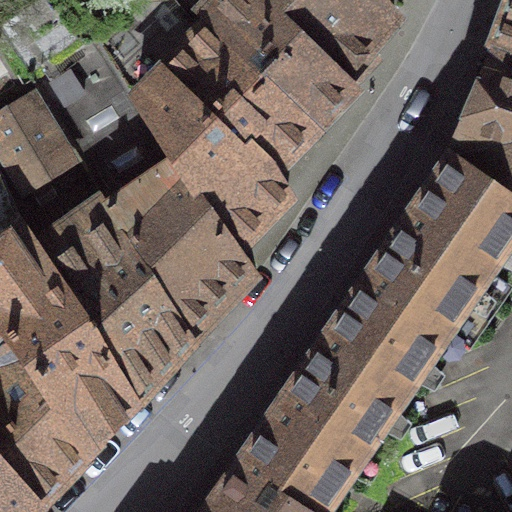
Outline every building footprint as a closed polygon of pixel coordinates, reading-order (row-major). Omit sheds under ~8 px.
[(207,20),(190,0),(141,0),(97,37),(162,141),(164,140),(232,247),(234,245),(287,191),(273,168),(273,167),(314,124),(207,20)] [(360,54),(391,17),(374,0),(190,0),(207,20),(314,124),(353,84),(352,83),(368,67),(364,60),(360,54)] [(511,8),(507,23),(497,49),(511,54),(511,8)] [(249,269),(234,245),(232,247),(164,140),(162,141),(97,37),(33,82),(103,198),(102,199),(148,276),(185,339),(216,306),(248,273),(247,271),(249,269)] [(511,54),(497,49),(496,51),(497,52),(475,104),(452,157),(454,157),(453,159),(463,162),(511,174),(511,54)] [(72,160),(33,96),(0,115),(0,146),(25,188),(48,174),(72,160)] [(368,279),(445,332),(469,348),(511,287),(487,271),(511,234),(511,195),(463,162),(453,159),(454,157),(452,157),(442,172),(419,205),(416,204),(408,216),(399,229),(402,230),(368,279)] [(0,248),(14,240),(4,226),(20,217),(17,211),(13,201),(0,172),(0,248)] [(148,276),(102,199),(71,222),(69,221),(66,220),(64,220),(61,220),(57,221),(55,223),(53,225),(51,228),(50,231),(49,234),(49,236),(37,245),(50,265),(51,264),(83,317),(134,398),(160,368),(185,339),(148,276)] [(14,240),(0,248),(0,322),(86,449),(110,424),(134,398),(83,317),(51,264),(50,265),(37,245),(20,217),(4,226),(14,240)] [(282,398),(361,453),(445,332),(368,279),(335,327),(333,325),(324,337),(315,350),(318,352),(285,399),(283,397),(282,398)] [(62,473),(86,449),(0,322),(0,329),(22,361),(0,377),(0,449),(38,496),(62,473)] [(320,511),(361,453),(282,398),(265,422),(268,424),(262,432),(240,464),(241,464),(241,465),(310,511),(320,511)] [(0,449),(0,511),(20,511),(38,496),(0,449)] [(310,511),(241,465),(208,511),(310,511)]
